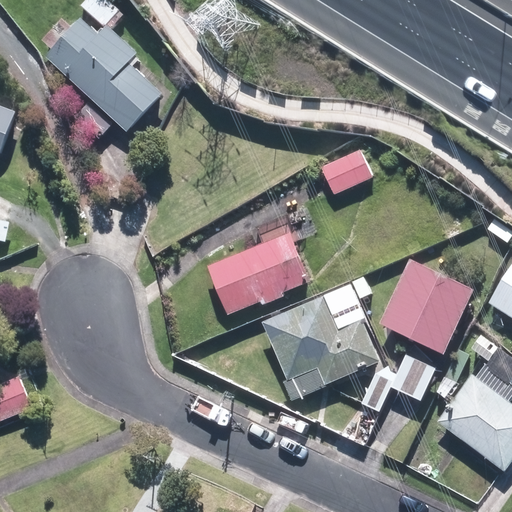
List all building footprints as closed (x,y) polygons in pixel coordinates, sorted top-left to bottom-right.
[(91,16),(56,54),(132,123),(136,127),(171,90),(139,60),(147,51),(119,24),(110,33),(91,16)] [(0,100),(0,152),(8,155),(24,110),(0,100)] [(334,179),(341,193),(378,177),(366,151),(329,167),(334,179)] [(299,232),(222,263),(241,311),(319,279),(299,232)] [(422,256),(393,319),(453,347),(483,284),(422,256)] [(511,270),(493,298),(511,310),(511,270)] [(337,291),(276,316),(300,373),(332,360),(339,376),(391,354),(374,316),(351,325),(337,291)] [(485,372),(451,418),(511,462),(511,345),(511,344),(488,374),(485,372)] [(400,386),(430,400),(445,366),(414,351),(401,379),(383,370),(368,402),(389,411),(400,386)] [(0,385),(0,420),(40,404),(27,375),(0,385)]
